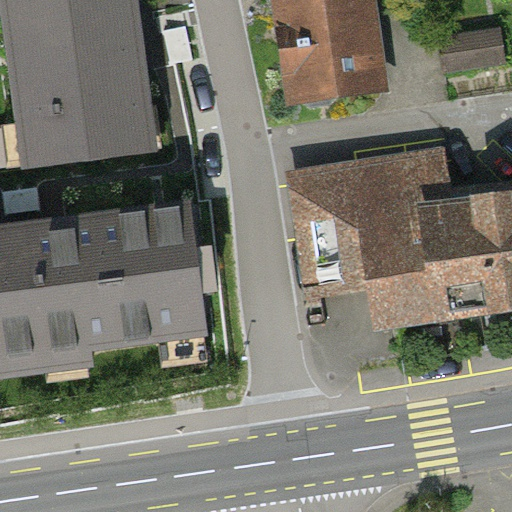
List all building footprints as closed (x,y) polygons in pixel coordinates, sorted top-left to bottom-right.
[(153,152),(132,0),(10,0),(33,168),(153,152)] [(384,0),(276,0),(292,112),(399,97),(384,0)] [(188,26),(166,31),(174,65),(195,60),(188,26)] [(502,36),(441,46),(449,93),(510,83),(502,36)] [(422,165),(307,183),(324,298),(378,290),(383,324),(511,303),(511,201),(430,211),(422,165)] [(6,193),(8,215),(43,211),(40,188),(6,193)] [(0,371),(1,375),(41,370),(39,356),(162,338),(160,323),(205,316),(190,209),(69,226),(70,233),(0,242),(0,371)] [(66,400),(13,406),(17,434),(70,428),(66,400)]
